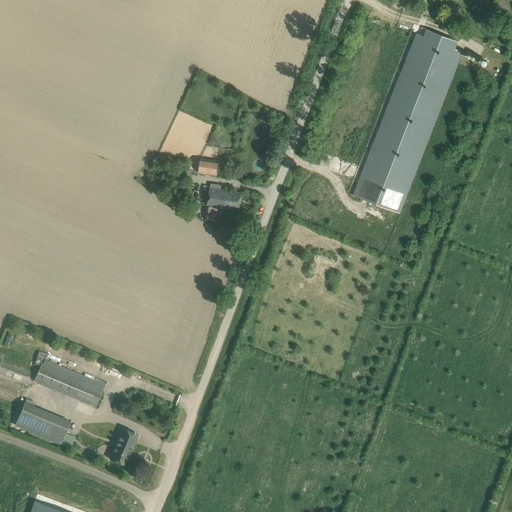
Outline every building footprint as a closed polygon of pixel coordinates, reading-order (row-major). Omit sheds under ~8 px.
[(353,195),(399,213),(462,52),(455,49),(458,41),(426,29),(423,36),(416,33),(353,195)] [(470,47),(469,52),(483,57),(484,52),(470,47)] [(217,175),(219,161),(201,159),(199,172),(217,175)] [(205,219),(215,220),(223,221),(225,207),(239,209),(241,193),(210,188),(207,206),(205,219)] [(95,406),(102,391),(102,389),(41,363),(34,380),(95,406)] [(24,402),(15,425),(61,444),(71,422),(24,402)] [(122,428),(109,459),(125,466),(138,434),(122,428)]
